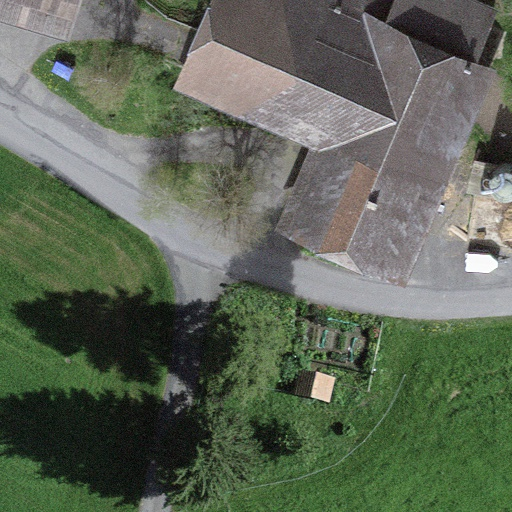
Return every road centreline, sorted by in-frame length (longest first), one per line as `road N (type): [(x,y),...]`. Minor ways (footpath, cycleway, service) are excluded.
road 1 (track): [(157,511),(209,252),(0,122)]
road 2 (unclassified): [(209,252),(411,299),(511,297)]
